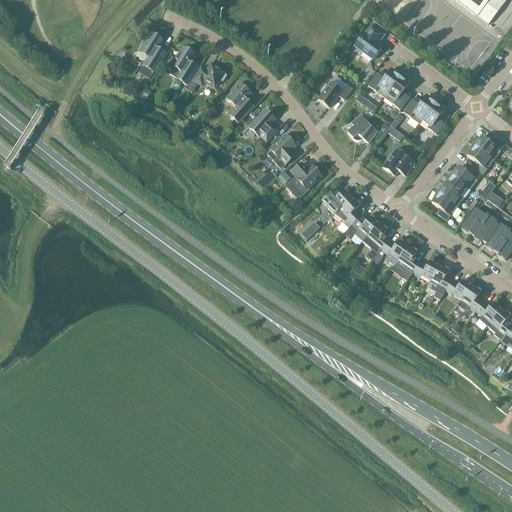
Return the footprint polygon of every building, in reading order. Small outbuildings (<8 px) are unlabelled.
[(453,0),(488,26),(506,2),(503,0),(407,0),(410,1),(410,0),(453,0)] [(384,36),(372,26),(364,36),(363,35),(354,47),(356,49),(356,52),(359,54),(361,54),(362,53),(373,61),(381,49),(376,45),(378,41),(379,42),(384,36)] [(162,42),(150,34),(138,54),(147,59),(142,67),(153,73),(162,59),(166,53),(158,48),(162,42)] [(176,80),(185,86),(193,73),(197,67),(191,63),(195,57),(182,49),(171,67),(180,73),(176,80)] [(225,74),(210,65),(206,72),(200,69),(192,82),(201,87),(203,83),(214,90),(220,81),(222,82),(225,77),(224,76),(225,74)] [(329,70),(336,75),(339,70),(333,66),(329,70)] [(384,100),(401,77),(391,71),(386,77),(384,76),(382,79),(377,75),(368,87),(384,100)] [(409,85),(401,77),(384,100),(400,111),(409,99),(404,95),(406,92),(405,91),(409,85)] [(329,109),(338,97),(344,102),(353,91),(346,86),(341,92),(330,84),(318,101),(329,109)] [(239,85),(225,100),(235,108),(228,116),(238,125),(250,111),(254,107),(247,100),(251,96),(239,85)] [(359,95),(355,101),(362,106),(366,101),(359,95)] [(422,122),(436,103),(426,98),(422,103),(419,102),(417,105),(412,102),(403,114),(419,126),(422,122)] [(444,111),(436,103),(422,122),(429,127),(427,130),(436,136),(444,126),(439,122),(441,119),(440,117),(444,111)] [(248,129),(259,138),(266,144),(275,133),(270,129),(270,125),(275,120),(264,111),(248,129)] [(354,128),(347,134),(352,140),(354,142),(356,143),(358,143),(361,142),(362,141),(368,145),(377,134),(369,127),(360,117),(351,124),(354,128)] [(401,120),(398,118),(392,126),(395,128),(401,120)] [(390,127),(386,133),(391,137),(395,131),(394,130),(390,127)] [(275,164),(280,170),(289,162),(295,157),(290,151),(295,147),(285,136),(269,150),(279,161),(275,164)] [(480,139),(472,147),(493,163),(504,149),(493,141),(490,146),(480,139)] [(423,145),(420,149),(425,154),(428,149),(423,145)] [(493,163),(472,147),(467,157),(476,164),(472,169),(483,177),(493,163)] [(405,178),(414,166),(407,161),(408,160),(405,158),(406,156),(405,155),(401,151),(399,152),(398,153),(395,151),(382,169),(395,178),(398,173),(405,178)] [(307,171),(301,165),(291,173),(296,179),(286,188),(298,200),(306,192),(306,191),(321,178),(311,167),(307,171)] [(449,177),(451,178),(466,189),(470,192),(480,178),(471,171),(467,176),(458,169),(449,177)] [(276,170),(272,174),(276,179),(280,175),(276,170)] [(276,179),(280,184),(288,177),(283,173),(276,179)] [(451,178),(445,186),(459,197),(466,189),(451,178)] [(261,180),(257,185),(262,191),(267,187),(261,180)] [(438,195),(453,206),(457,209),(463,200),(459,197),(445,186),(438,195)] [(345,191),(339,196),(333,190),(325,199),(321,202),(334,216),(339,211),(352,199),(345,191)] [(484,202),(490,195),(484,191),(478,198),(484,202)] [(457,209),(453,206),(438,195),(437,193),(431,204),(441,211),(437,216),(447,223),(457,209)] [(497,198),(492,205),(496,208),(498,210),(501,204),(503,202),(497,198)] [(347,230),(351,227),(359,218),(354,212),(360,207),(352,199),(339,211),(334,216),(343,223),(342,225),(344,227),(347,230)] [(475,211),(465,224),(461,230),(461,231),(462,229),(469,234),(468,235),(471,237),(485,218),(475,211)] [(365,223),(359,218),(351,227),(347,230),(343,235),(350,241),(354,236),(362,243),(379,224),(370,217),(365,223)] [(471,237),(474,239),(475,238),(484,245),(497,227),(485,218),(471,237)] [(314,224),(301,236),(306,241),(319,229),(314,224)] [(371,263),(380,252),(388,243),(382,237),(387,231),(379,224),(362,243),(371,251),(365,258),(371,263)] [(484,245),(493,251),(492,252),(495,255),(509,235),(497,227),(484,245)] [(495,255),(497,257),(498,255),(505,260),(504,262),(505,262),(511,252),(511,237),(509,235),(495,255)] [(397,262),(408,247),(399,240),(394,247),(388,243),(380,252),(387,257),(385,261),(394,267),(397,262)] [(412,260),(417,253),(408,247),(397,262),(394,267),(402,273),(399,278),(407,283),(412,274),(419,264),(412,260)] [(425,268),(419,264),(412,274),(420,278),(421,277),(430,282),(439,266),(429,261),(425,268)] [(445,278),(448,272),(439,266),(430,282),(427,288),(436,293),(433,298),(439,302),(445,292),(451,282),(445,278)] [(357,283),(361,277),(355,273),(352,271),(348,277),(357,283)] [(458,287),(451,282),(445,292),(451,297),(452,295),(461,301),(471,286),(462,280),(458,287)] [(476,299),(481,293),(471,286),(461,301),(457,307),(464,312),(466,312),(468,311),(469,309),(475,313),(482,304),(476,299)] [(490,324),(502,310),(493,303),(488,309),(482,304),(475,313),(481,318),(478,321),(487,328),(490,324)] [(502,310),(490,324),(487,328),(495,335),(494,336),(500,342),(503,338),(511,328),(505,323),(510,317),(502,310)] [(460,330),(453,325),(450,330),(456,335),(460,330)] [(511,329),(511,328),(503,338),(511,343),(507,348),(511,351),(511,329)]
